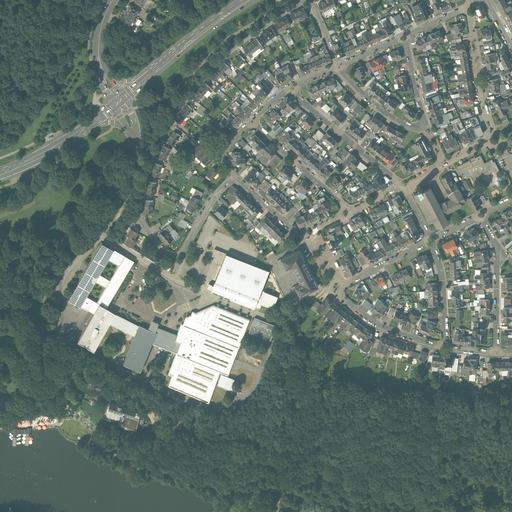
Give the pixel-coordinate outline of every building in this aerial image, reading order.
[(332,0),(325,0),(326,1),(325,1),(329,9),(332,8),(332,10),(336,8),(332,0)] [(433,0),(434,3),(432,4),(435,9),(434,9),(435,13),(442,10),(438,1),(437,0),(433,0)] [(446,0),(441,2),(440,0),(437,0),(438,1),(442,10),(450,7),(446,0)] [(509,0),(497,0),(495,1),(502,15),(511,9),(511,3),(509,0)] [(325,1),(318,4),(324,17),(328,15),(326,11),(329,9),(325,1)] [(424,8),(421,2),(418,4),(420,9),(420,10),(424,18),(423,18),(424,19),(428,17),(424,8)] [(128,7),(128,8),(126,11),(134,17),(136,17),(138,13),(136,12),(139,8),(136,7),(135,7),(131,4),(130,4),(129,4),(128,4),(128,5),(127,6),(128,7)] [(420,10),(417,4),(412,6),(414,12),(416,15),(418,20),(423,18),(424,18),(420,10)] [(481,5),(475,8),(479,17),(480,18),(485,15),(481,5)] [(303,9),(297,11),(301,20),(304,18),(305,19),(308,18),(303,9)] [(511,9),(502,15),(507,24),(511,20),(511,9)] [(134,17),(126,11),(122,18),(125,20),(124,22),(128,24),(130,21),(131,20),(132,20),(134,17)] [(297,11),(291,14),(295,23),(301,20),(297,11)] [(290,25),(285,18),(280,21),(285,28),(290,25)] [(399,21),(396,22),(398,26),(400,25),(401,29),(405,27),(402,19),(399,21)] [(285,28),(280,21),(275,24),(279,32),(285,28)] [(387,26),(385,27),(385,26),(384,26),(383,22),(380,23),(381,25),(383,30),(386,36),(389,35),(389,34),(392,32),(389,25),(387,26)] [(461,23),(454,24),(456,33),(456,36),(460,35),(459,31),(462,31),(461,23)] [(380,30),(378,27),(374,28),(376,33),(379,39),(382,37),(382,38),(386,36),(383,30),(381,31),(380,30)] [(276,35),(270,28),(265,31),(271,39),(276,35)] [(485,30),(481,30),(483,38),(486,38),(486,40),(491,39),(490,30),(486,30),(485,30)] [(271,39),(265,31),(260,35),(265,42),(271,39)] [(433,34),(436,40),(440,38),(441,40),(444,38),(442,34),(441,35),(439,31),(433,34)] [(368,32),(361,34),(363,39),(366,45),(372,42),(370,36),(368,32)] [(372,35),(370,36),(372,42),(379,39),(376,33),(372,35)] [(433,33),(429,35),(429,36),(427,37),(430,43),(433,42),(436,40),(433,34),(433,33)] [(289,36),(287,37),(286,36),(285,35),(283,36),(284,37),(283,38),(288,46),(294,43),(289,35),(288,35),(289,36)] [(427,37),(426,37),(425,37),(421,38),(422,39),(425,45),(428,44),(430,43),(427,37)] [(263,48),(256,39),(250,44),(255,51),(259,48),(261,50),(263,48)] [(359,41),(356,42),(359,48),(366,45),(363,39),(359,41)] [(422,39),(416,42),(418,46),(416,46),(418,50),(426,47),(425,45),(422,39)] [(353,42),(352,40),(348,41),(350,45),(352,51),(359,48),(356,42),(354,43),(354,42),(353,42)] [(339,47),(337,43),(334,44),(336,49),(335,49),(338,57),(342,55),(342,56),(346,54),(343,48),(342,46),(339,47)] [(255,51),(250,44),(243,49),(250,58),(253,56),(251,54),(255,51)] [(463,44),(455,45),(456,49),(457,52),(459,52),(466,51),(465,47),(464,48),(463,44)] [(345,47),(343,48),(346,54),(349,52),(352,51),(350,45),(345,47)] [(326,48),(322,49),(324,52),(320,54),(324,64),(331,61),(326,48)] [(398,50),(394,52),(393,51),(390,53),(393,60),(396,59),(397,61),(401,59),(398,50)] [(495,53),(485,55),(486,61),(494,60),(494,57),(492,57),(491,56),(495,55),(495,53)] [(320,54),(315,56),(313,57),(314,61),(317,67),(324,64),(320,54)] [(511,65),(505,54),(502,56),(504,60),(501,61),(505,68),(511,65)] [(239,55),(233,62),(238,68),(245,60),(239,55)] [(381,57),(375,59),(379,67),(381,67),(385,64),(384,61),(383,61),(381,57)] [(426,58),(417,59),(419,67),(425,66),(425,65),(424,60),(426,59),(426,58)] [(375,59),(373,60),(373,61),(370,62),(369,62),(373,70),(374,72),(377,70),(378,73),(381,72),(381,71),(379,67),(375,59)] [(494,60),(486,61),(488,68),(497,66),(497,65),(493,65),(493,64),(495,64),(494,60)] [(223,61),(216,68),(222,73),(228,66),(223,61)] [(312,62),(307,64),(310,70),(313,68),(313,69),(317,67),(314,61),(312,62)] [(293,64),(292,62),(289,63),(290,64),(288,65),(293,75),(297,73),(293,64)] [(299,66),(297,67),(295,63),(293,64),(297,73),(301,71),(299,66)] [(307,64),(302,67),(301,65),(299,66),(301,71),(302,74),(310,70),(307,64)] [(293,75),(288,65),(286,66),(281,68),(286,78),(293,75)] [(362,66),(355,68),(360,79),(364,78),(362,74),(365,73),(362,66)] [(222,73),(216,68),(209,75),(215,80),(222,73)] [(281,68),(275,71),(279,81),(286,78),(281,68)] [(427,73),(420,75),(421,79),(422,79),(422,82),(423,82),(432,81),(433,80),(432,76),(428,76),(427,76),(427,73)] [(462,74),(457,75),(458,79),(458,82),(459,82),(464,81),(470,80),(468,73),(462,74)] [(404,75),(399,76),(395,77),(395,79),(399,78),(399,80),(397,80),(398,83),(406,82),(404,75)] [(334,82),(333,78),(326,81),(329,87),(333,85),(334,87),(338,86),(335,81),(334,82)] [(270,89),(261,80),(258,84),(260,86),(261,86),(262,86),(259,89),(265,95),(268,93),(267,92),(270,89)] [(326,80),(322,82),(323,83),(321,84),(323,90),(326,89),(327,92),(330,90),(329,89),(329,87),(326,81),(326,80)] [(432,81),(423,82),(422,82),(424,90),(433,88),(432,81)] [(204,82),(198,89),(203,94),(210,87),(204,82)] [(375,85),(372,82),(369,86),(371,87),(368,90),(373,94),(373,95),(381,86),(381,85),(378,83),(377,83),(375,85)] [(406,82),(398,83),(398,87),(401,86),(401,88),(397,88),(397,91),(407,89),(406,82)] [(321,84),(319,85),(318,84),(315,86),(318,92),(320,96),(325,94),(323,90),(321,84)] [(498,85),(490,86),(491,92),(494,91),(495,93),(500,92),(500,88),(499,88),(498,85)] [(315,86),(309,89),(311,93),(309,93),(311,98),(315,96),(314,94),(318,92),(315,86)] [(381,86),(373,95),(373,94),(372,95),(376,98),(377,97),(378,98),(385,90),(381,86)] [(259,89),(257,87),(255,89),(252,92),(256,96),(260,100),(262,98),(263,98),(265,95),(259,89)] [(465,88),(460,89),(461,96),(464,96),(473,94),(472,90),(471,90),(471,87),(465,88)] [(198,89),(191,96),(197,101),(203,94),(198,89)] [(385,90),(378,98),(380,100),(379,100),(382,103),(383,102),(387,97),(390,93),(385,90)] [(346,93),(338,100),(344,106),(346,105),(351,100),(348,97),(348,96),(346,93)] [(434,94),(430,96),(431,98),(427,99),(429,105),(435,103),(434,99),(436,98),(434,94)] [(473,94),(464,96),(464,99),(464,102),(465,103),(473,102),(472,98),(473,98),(473,94)] [(252,100),(251,101),(255,105),(260,100),(256,96),(252,100)] [(286,97),(279,104),(287,111),(288,110),(287,109),(288,107),(287,106),(288,105),(286,102),(289,99),(287,97),(286,97)] [(394,100),(392,101),(387,97),(383,102),(392,109),(393,107),(396,109),(399,105),(398,104),(396,104),(396,102),(394,100)] [(500,98),(492,102),(497,111),(504,107),(508,105),(505,100),(501,102),(500,98)] [(296,105),(289,99),(286,102),(288,105),(287,106),(288,107),(287,109),(288,110),(287,111),(288,113),(296,105)] [(351,100),(346,105),(349,109),(351,107),(355,101),(352,99),(351,100)] [(255,105),(251,101),(249,103),(247,105),(246,106),(250,111),(255,105)] [(192,108),(186,103),(180,111),(186,115),(192,108)] [(326,104),(321,108),(327,113),(331,108),(326,104)] [(364,108),(359,104),(351,113),(353,114),(354,115),(355,114),(354,113),(356,112),(359,114),(364,108)] [(242,110),(240,112),(245,116),(250,111),(246,106),(242,110)] [(415,114),(406,106),(403,109),(407,112),(405,114),(411,119),(415,114)] [(504,107),(497,111),(500,116),(502,121),(507,118),(504,114),(507,112),(504,107)] [(336,108),(330,115),(334,119),(339,114),(337,112),(339,110),(336,108)] [(437,109),(431,111),(432,113),(431,113),(432,118),(434,117),(433,117),(439,115),(440,115),(444,114),(442,110),(438,111),(437,109)] [(280,117),(273,110),(269,114),(274,119),(276,118),(278,119),(280,117)] [(186,115),(180,111),(174,118),(180,123),(186,115)] [(298,115),(294,119),(297,121),(304,113),(302,111),(298,115)] [(240,112),(235,117),(240,121),(245,116),(240,112)] [(439,115),(433,117),(434,117),(437,127),(441,125),(446,123),(446,124),(450,122),(447,113),(440,115),(439,115)] [(274,119),(269,114),(265,118),(267,120),(266,122),(270,126),(273,122),(272,121),(274,119)] [(341,116),(339,114),(334,119),(338,123),(341,119),(343,121),(345,119),(342,115),(341,116)] [(308,116),(301,123),(307,129),(313,122),(310,120),(310,118),(308,116)] [(370,117),(366,121),(370,125),(371,124),(373,126),(378,120),(374,116),(372,119),(370,117)] [(235,117),(230,122),(235,126),(238,124),(237,123),(240,121),(235,117)] [(476,117),(469,119),(471,124),(474,128),(479,125),(476,117)] [(224,125),(223,126),(229,131),(232,128),(232,129),(235,126),(230,122),(229,120),(226,123),(224,125)] [(373,126),(371,128),(375,132),(383,123),(378,120),(373,126)] [(357,125),(353,122),(347,129),(350,131),(350,133),(353,135),(358,128),(356,127),(357,125)] [(279,124),(273,129),(277,133),(283,129),(282,128),(280,126),(279,124)] [(479,125),(474,128),(473,128),(477,136),(483,133),(479,125)] [(398,131),(387,126),(384,132),(388,134),(389,133),(391,134),(392,135),(391,137),(394,138),(398,131)] [(361,128),(360,130),(358,128),(353,135),(356,137),(357,136),(360,139),(366,132),(361,128)] [(471,128),(467,130),(468,132),(466,133),(470,140),(475,137),(471,128)] [(292,129),(288,133),(287,132),(282,138),(285,141),(284,141),(287,144),(295,135),(296,133),(292,129)] [(174,131),(168,139),(174,143),(180,135),(174,131)] [(404,135),(398,131),(394,138),(397,140),(398,138),(399,139),(401,140),(404,135)] [(466,133),(464,134),(463,132),(459,133),(464,143),(470,140),(466,133)] [(326,133),(322,138),(324,139),(328,143),(332,138),(326,133)] [(445,133),(441,135),(442,139),(444,138),(445,141),(449,140),(445,133)] [(260,140),(254,135),(248,141),(251,144),(252,142),(253,142),(252,143),(255,146),(260,140)] [(295,135),(287,144),(290,147),(290,146),(292,148),(297,144),(300,140),(295,135)] [(452,138),(449,140),(453,149),(458,146),(454,137),(452,138)] [(338,143),(332,138),(328,143),(332,146),(334,148),(334,147),(338,143)] [(373,139),(367,146),(373,151),(378,145),(375,143),(376,141),(373,139)] [(430,157),(421,139),(416,142),(417,144),(416,144),(420,153),(421,154),(424,160),(430,157)] [(260,140),(255,146),(258,149),(257,149),(258,150),(264,144),(260,140)] [(453,149),(449,140),(445,141),(443,142),(448,151),(453,149)] [(199,143),(191,151),(196,155),(204,148),(199,143)] [(415,143),(412,145),(415,150),(416,150),(418,156),(421,154),(420,153),(415,143)] [(269,148),(264,144),(258,150),(260,152),(262,149),(263,150),(261,151),(262,152),(264,154),(269,148)] [(300,147),(297,144),(292,148),(298,153),(302,149),(300,147)] [(164,145),(158,156),(165,159),(171,149),(164,145)] [(378,145),(373,151),(378,154),(383,147),(382,146),(380,149),(379,149),(380,147),(378,145)] [(334,148),(332,146),(329,150),(331,151),(330,152),(336,158),(338,156),(335,154),(338,150),(334,147),(334,148)] [(383,147),(378,154),(383,158),(387,152),(384,150),(383,152),(382,151),(385,148),(383,147)] [(204,148),(196,155),(201,160),(208,153),(204,148)] [(269,148),(264,154),(266,156),(267,155),(268,156),(266,158),(268,160),(274,153),(269,148)] [(304,150),(302,149),(298,153),(303,158),(307,153),(304,150)] [(344,149),(340,154),(345,157),(349,152),(344,149)] [(313,154),(311,156),(312,156),(311,157),(313,158),(319,152),(317,150),(313,154)] [(319,152),(313,158),(315,160),(315,159),(315,160),(322,152),(320,150),(319,152)] [(307,153),(303,158),(309,163),(313,158),(311,157),(312,156),(311,156),(313,154),(310,151),(307,153)] [(387,152),(383,158),(389,163),(394,156),(392,154),(390,156),(389,155),(390,154),(387,152)] [(208,153),(201,160),(206,165),(213,158),(208,153)] [(351,154),(345,162),(339,169),(342,172),(346,167),(348,164),(348,165),(354,157),(351,154)] [(418,156),(417,158),(418,158),(415,160),(418,166),(423,164),(422,161),(424,160),(421,154),(418,156)] [(282,160),(276,155),(272,160),(277,165),(282,160)] [(475,159),(470,162),(469,160),(457,166),(460,173),(463,172),(466,179),(472,176),(476,184),(481,182),(479,178),(493,171),(495,175),(500,172),(494,161),(493,162),(491,159),(486,162),(484,163),(480,155),(475,158),(475,159)] [(354,157),(348,165),(351,167),(350,168),(349,167),(347,169),(350,171),(353,168),(359,161),(354,157)] [(315,160),(313,158),(309,163),(314,168),(318,163),(315,160)] [(318,163),(314,168),(316,170),(319,173),(325,167),(328,164),(322,159),(318,163)] [(409,163),(408,163),(411,170),(418,166),(415,160),(409,163)] [(168,161),(166,167),(171,170),(174,163),(168,161)] [(162,165),(155,162),(151,174),(158,176),(162,165)] [(367,167),(360,162),(356,167),(362,171),(367,167)] [(405,163),(401,165),(403,169),(402,170),(404,174),(411,170),(408,163),(407,162),(405,163)] [(325,167),(319,173),(322,176),(322,175),(325,178),(330,172),(327,169),(331,165),(329,163),(328,164),(325,167)] [(218,171),(213,166),(206,174),(211,179),(213,176),(215,178),(220,174),(217,172),(218,171)] [(283,170),(282,169),(276,176),(277,177),(281,174),(283,176),(289,170),(286,167),(283,170)] [(253,168),(245,176),(251,182),(255,177),(252,174),(255,170),(253,168)] [(289,170),(283,176),(280,180),(284,184),(291,177),(290,176),(292,173),(289,170)] [(255,177),(251,182),(257,187),(258,185),(260,187),(264,183),(262,181),(264,179),(263,178),(264,176),(260,172),(255,177)] [(449,174),(441,178),(446,187),(453,184),(451,179),(449,174)] [(375,181),(371,183),(374,188),(383,184),(382,182),(384,181),(385,181),(383,177),(380,178),(378,175),(373,178),(375,181)] [(337,179),(335,177),(330,183),(335,188),(343,179),(340,176),(337,179)] [(469,178),(463,180),(466,189),(472,186),(469,178)] [(304,180),(299,186),(300,187),(297,190),(301,193),(301,192),(302,193),(303,193),(304,192),(309,187),(306,184),(306,183),(304,180)] [(156,182),(148,181),(146,192),(154,194),(156,182)] [(268,183),(262,189),(265,191),(271,185),(268,183)] [(366,185),(364,186),(367,192),(371,190),(374,188),(374,189),(371,183),(366,185)] [(464,201),(455,183),(453,184),(446,187),(445,188),(451,199),(446,201),(445,201),(444,202),(443,203),(442,203),(442,204),(440,205),(444,214),(463,204),(462,202),(464,201)] [(430,185),(422,189),(419,184),(416,186),(418,191),(413,194),(417,202),(418,201),(426,217),(425,217),(428,223),(433,221),(435,225),(436,226),(439,227),(442,226),(444,225),(445,223),(448,220),(447,219),(444,215),(445,215),(444,214),(440,205),(439,205),(429,186),(430,186),(430,185)] [(232,185),(227,190),(231,194),(236,189),(232,185)] [(362,188),(357,190),(360,195),(363,194),(364,194),(367,192),(364,186),(362,188)] [(270,187),(268,190),(269,192),(266,195),(271,199),(275,195),(272,191),(273,190),(270,187)] [(202,193),(195,189),(189,201),(197,205),(200,200),(199,199),(202,193)] [(231,194),(228,197),(234,203),(237,199),(242,194),(236,189),(231,194)] [(357,190),(352,193),(351,191),(349,192),(353,200),(360,196),(360,195),(357,190)] [(244,197),(242,195),(242,194),(237,199),(241,203),(243,204),(248,200),(245,197),(244,197)] [(275,195),(271,199),(270,200),(273,203),(274,202),(275,203),(283,195),(281,194),(278,197),(275,195)] [(475,194),(466,199),(472,210),(481,206),(475,194)] [(283,195),(275,203),(277,205),(276,205),(279,209),(280,208),(284,203),(281,200),(285,197),(283,195)] [(399,196),(392,199),(398,209),(402,207),(400,204),(402,202),(399,196)] [(153,200),(145,200),(144,211),(152,212),(153,200)] [(248,200),(243,204),(245,206),(249,210),(253,205),(248,200)] [(197,205),(189,201),(184,210),(192,214),(197,205)] [(322,203),(320,204),(320,205),(323,211),(330,208),(326,201),(322,203)] [(287,206),(284,203),(280,208),(285,212),(288,209),(289,211),(292,207),(289,205),(287,206)] [(384,204),(381,206),(379,205),(376,207),(380,214),(382,213),(383,215),(388,212),(384,204)] [(221,205),(214,212),(221,218),(224,215),(225,216),(228,213),(226,211),(221,205)] [(249,210),(247,212),(250,215),(247,217),(251,221),(256,216),(255,215),(259,211),(253,205),(249,210)] [(318,209),(314,210),(318,217),(321,215),(320,213),(323,211),(320,205),(318,206),(318,207),(317,208),(318,209)] [(373,210),(369,212),(374,220),(379,217),(377,215),(380,214),(376,207),(374,208),(373,210)] [(298,210),(292,215),(295,218),(301,215),(298,210)] [(309,213),(307,214),(311,221),(318,217),(314,210),(309,213)] [(506,211),(501,214),(502,216),(501,217),(504,224),(506,223),(507,220),(507,219),(510,218),(506,211)] [(301,215),(295,218),(300,227),(311,221),(307,214),(306,212),(304,213),(301,215)] [(360,215),(355,218),(358,225),(360,224),(361,227),(365,225),(360,215)] [(265,216),(259,222),(256,225),(256,226),(261,230),(265,227),(270,221),(265,216)] [(376,221),(378,226),(390,220),(388,216),(376,221)] [(419,236),(413,224),(414,224),(410,216),(409,216),(402,219),(405,224),(407,222),(409,227),(407,228),(408,230),(413,240),(416,238),(419,236)] [(501,217),(494,221),(498,228),(502,226),(504,225),(504,224),(501,217)] [(355,218),(349,221),(350,223),(347,225),(351,231),(354,230),(357,228),(356,226),(358,225),(355,218)] [(188,222),(181,219),(177,224),(185,228),(188,222)] [(265,227),(261,230),(265,235),(268,232),(271,229),(275,226),(270,221),(265,227)] [(339,225),(334,228),(336,230),(328,234),(330,240),(339,235),(339,236),(343,234),(344,233),(341,228),(339,225)] [(130,227),(126,234),(128,235),(124,242),(132,247),(136,240),(134,239),(138,232),(131,228),(130,227)] [(164,228),(158,234),(162,239),(168,233),(164,228)] [(474,228),(468,231),(472,239),(474,238),(479,235),(477,232),(476,232),(474,228)] [(168,233),(162,239),(166,244),(177,235),(172,230),(168,233)] [(284,235),(279,230),(274,235),(276,237),(275,239),(278,241),(284,235)] [(413,240),(408,230),(405,231),(407,235),(408,235),(403,238),(406,243),(409,242),(413,240)] [(468,231),(466,232),(463,234),(466,241),(470,240),(472,239),(468,231)] [(339,235),(330,240),(333,247),(338,244),(337,242),(345,237),(343,234),(339,236),(339,235)] [(400,239),(397,241),(400,246),(406,243),(403,238),(400,239)] [(453,239),(443,244),(447,251),(449,250),(452,255),(459,252),(453,239)] [(192,310),(191,314),(186,316),(178,336),(155,327),(155,325),(151,323),(149,328),(139,323),(138,324),(114,312),(115,311),(105,306),(133,260),(102,241),(68,296),(93,311),(78,337),(94,347),(109,321),(134,333),(123,361),(140,368),(152,341),(177,351),(171,367),(171,368),(174,369),(169,383),(208,398),(220,369),(228,372),(249,318),(213,304),(196,311),(196,312),(192,310)] [(391,244),(390,244),(393,250),(400,246),(397,241),(395,242),(391,244)] [(386,246),(384,247),(387,253),(393,250),(390,244),(389,245),(386,246)] [(382,248),(377,251),(380,256),(387,253),(384,247),(382,248)] [(268,270),(214,248),(211,255),(216,257),(217,263),(221,264),(213,284),(209,283),(207,286),(226,294),(227,296),(233,298),(236,298),(260,307),(262,303),(273,307),(278,296),(261,289),(268,270)] [(299,249),(280,258),(285,268),(291,265),(293,269),(294,268),(299,279),(298,279),(300,283),(294,286),(299,295),(318,286),(313,276),(304,259),(299,249)] [(341,249),(336,252),(339,257),(344,254),(341,249)] [(365,249),(360,252),(362,256),(363,256),(367,263),(370,261),(371,261),(374,260),(371,254),(370,252),(367,254),(365,249)] [(481,251),(470,253),(471,259),(487,255),(486,250),(486,249),(481,251)] [(272,250),(262,256),(265,261),(275,254),(272,250)] [(373,253),(371,254),(374,260),(377,258),(380,256),(377,251),(373,253)] [(424,254),(416,257),(420,267),(422,267),(421,265),(423,264),(423,262),(424,262),(423,258),(427,257),(427,255),(425,254),(424,254)] [(345,258),(340,260),(343,266),(355,259),(354,258),(350,260),(347,255),(344,257),(345,258)] [(487,255),(471,259),(473,266),(481,264),(481,262),(489,260),(487,255)] [(427,257),(423,258),(424,262),(423,262),(423,264),(421,265),(422,267),(420,267),(417,269),(419,274),(424,272),(424,271),(425,271),(424,268),(431,266),(427,257)] [(355,259),(343,266),(344,268),(345,268),(349,275),(356,271),(354,267),(358,265),(355,259)] [(410,277),(406,269),(403,271),(401,271),(398,272),(402,279),(404,277),(406,280),(410,277)] [(398,272),(395,274),(394,275),(391,277),(396,285),(400,282),(399,280),(402,279),(398,272)] [(458,272),(450,273),(450,279),(454,278),(454,282),(460,282),(459,275),(458,275),(458,272)] [(485,273),(480,273),(480,276),(475,276),(475,278),(480,278),(480,282),(489,282),(489,277),(485,277),(485,273)] [(381,275),(376,278),(379,284),(381,283),(382,286),(386,284),(381,275)] [(376,278),(370,280),(375,290),(378,288),(377,285),(379,284),(376,278)] [(366,290),(357,288),(356,291),(355,291),(353,295),(361,297),(362,295),(364,296),(366,290)] [(320,304),(316,309),(317,309),(315,311),(321,316),(325,311),(328,307),(332,302),(330,299),(329,300),(326,297),(320,304)] [(436,297),(428,297),(429,299),(426,299),(426,302),(428,302),(429,305),(437,304),(436,297)] [(372,304),(365,299),(362,304),(369,309),(370,309),(371,309),(373,307),(371,305),(372,304)] [(458,299),(452,300),(452,307),(463,307),(463,304),(458,304),(458,302),(458,299)] [(298,300),(288,306),(290,310),(301,305),(298,300)] [(320,304),(316,301),(309,306),(315,311),(317,309),(316,309),(320,304)] [(336,304),(332,302),(328,307),(330,308),(334,311),(338,307),(335,305),(336,304)] [(377,303),(376,302),(373,307),(371,309),(375,313),(381,306),(379,304),(377,303)] [(381,306),(375,313),(379,316),(381,314),(384,311),(383,310),(387,306),(384,303),(381,306)] [(343,311),(338,307),(334,311),(338,314),(340,316),(343,311)] [(398,311),(396,310),(392,318),(400,320),(403,313),(400,312),(401,310),(398,309),(398,311)] [(403,313),(400,320),(406,323),(409,316),(410,312),(407,311),(404,310),(403,313)] [(349,316),(343,311),(340,316),(341,317),(345,320),(349,316)] [(418,315),(410,312),(409,316),(406,323),(413,326),(414,322),(415,322),(418,317),(418,315)] [(355,320),(349,316),(345,320),(349,323),(351,325),(355,320)] [(276,326),(254,317),(249,331),(270,340),(276,326)] [(360,325),(355,320),(351,325),(353,327),(352,327),(352,328),(351,329),(355,332),(360,325)] [(435,323),(428,320),(427,322),(425,325),(433,328),(435,323)] [(348,324),(344,329),(344,328),(339,334),(342,336),(344,333),(351,325),(349,323),(348,324)] [(351,325),(344,333),(346,335),(350,331),(351,329),(352,328),(352,327),(353,327),(351,325)] [(355,332),(354,333),(357,335),(357,336),(359,338),(361,336),(366,329),(363,326),(363,327),(360,325),(355,332)] [(433,328),(425,325),(424,327),(420,326),(419,328),(419,329),(423,331),(423,330),(431,333),(433,328)] [(472,336),(468,336),(468,343),(473,344),(474,341),(476,341),(476,333),(477,328),(475,328),(474,328),(473,330),(472,330),(472,336)] [(366,329),(361,336),(363,338),(360,342),(362,343),(364,345),(368,339),(372,334),(369,332),(369,331),(366,329)] [(458,333),(454,332),(454,337),(453,337),(452,341),(460,342),(461,333),(458,333)] [(463,332),(461,332),(461,333),(460,342),(468,343),(468,336),(463,335),(463,332)] [(479,333),(476,333),(476,341),(483,342),(484,333),(479,333)] [(390,340),(381,337),(380,339),(377,348),(376,349),(386,352),(388,346),(390,340),(390,341),(390,340)] [(368,339),(364,345),(362,343),(360,346),(366,351),(369,347),(368,346),(369,345),(372,342),(371,341),(368,339)] [(348,340),(343,346),(346,349),(351,342),(348,340)] [(390,341),(390,340),(388,346),(391,347),(390,348),(392,349),(393,349),(393,348),(396,349),(398,342),(394,341),(394,342),(390,341)] [(401,344),(398,342),(396,349),(398,349),(403,351),(405,345),(401,344)] [(264,353),(243,344),(238,357),(259,366),(264,353)] [(412,347),(405,345),(403,351),(405,352),(408,353),(410,354),(411,351),(412,347)] [(427,352),(421,350),(420,354),(418,359),(421,360),(420,361),(423,362),(427,352)] [(420,354),(411,351),(410,354),(410,356),(409,356),(418,359),(420,354)] [(445,356),(438,356),(437,365),(437,369),(438,369),(438,368),(439,368),(439,367),(444,368),(445,356)] [(467,359),(463,359),(463,365),(460,365),(459,371),(460,371),(466,372),(468,372),(469,368),(470,359),(467,359)] [(221,372),(217,382),(232,388),(236,378),(221,372)] [(141,411),(110,402),(105,417),(118,421),(117,422),(136,427),(141,411)]
